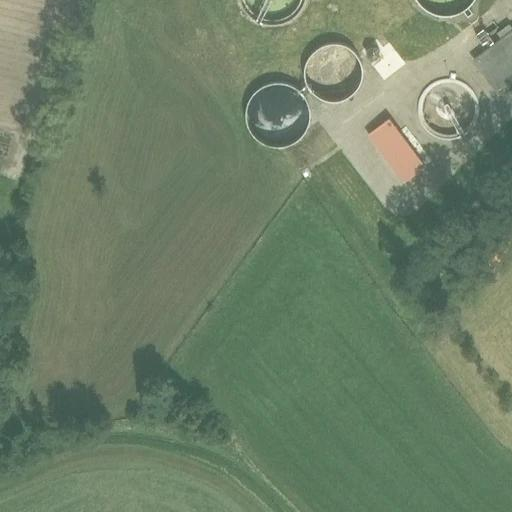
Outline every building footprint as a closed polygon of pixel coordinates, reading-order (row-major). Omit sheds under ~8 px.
[(238,0),(241,7),(249,17),(259,23),(272,24),(285,20),(294,13),(300,1),(300,0),(238,0)] [(413,0),(421,8),(431,14),(445,16),(459,12),(468,4),(469,0),(413,0)] [(511,86),(511,29),(508,24),(489,38),(482,29),(472,37),(483,51),(469,60),(497,97),(511,86)] [(356,58),(348,48),(337,43),(327,42),(316,45),(307,52),(302,62),(301,73),(304,84),(311,93),(320,98),(332,99),(344,95),(352,89),(357,78),(358,68),(356,58)] [(304,98),(295,87),(283,81),(272,80),(259,84),(249,92),(243,103),(242,115),(246,127),(254,137),(264,143),(277,145),(291,141),(300,133),(306,121),(307,109),(304,98)] [(472,99),(465,89),(454,84),(444,83),(432,86),(424,93),(419,103),(417,114),(420,125),(428,134),(437,139),(449,140),(460,137),(468,130),(474,119),(475,109),(472,99)] [(410,137),(404,129),(394,124),(385,123),(375,126),(367,132),(362,141),(361,151),(364,160),(371,168),(379,173),(389,174),(400,171),(407,165),(412,156),(413,146),(410,137)]
